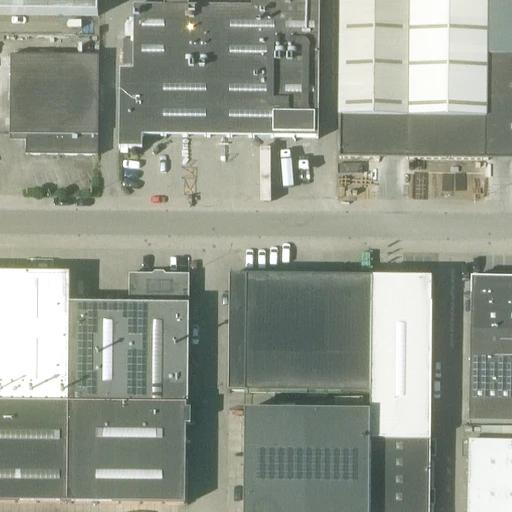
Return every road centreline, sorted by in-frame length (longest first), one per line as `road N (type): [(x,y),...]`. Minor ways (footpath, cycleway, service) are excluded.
road 1 (unclassified): [(511,227),(0,225)]
road 2 (unknown): [(444,227),(447,511)]
